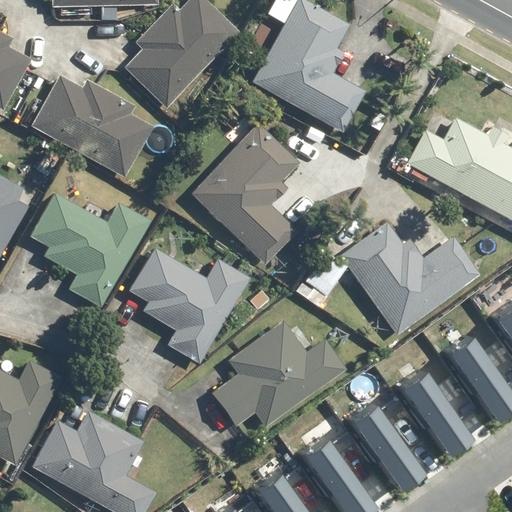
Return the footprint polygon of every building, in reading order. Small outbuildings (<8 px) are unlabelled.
[(184,0),(122,61),(165,104),(240,31),(208,0),(184,0)] [(365,88),(329,68),(353,24),(310,0),(296,0),(275,38),(272,37),(250,77),(343,128),(365,88)] [(0,42),(0,108),(1,109),(30,60),(0,42)] [(56,73),(30,126),(124,172),(150,119),(56,73)] [(511,217),(511,137),(509,144),(454,115),(445,133),(428,124),(408,162),(511,217)] [(232,229),(265,260),(295,229),(269,204),(288,185),(281,178),(298,161),(256,120),(189,188),(231,229),(232,229)] [(0,243),(29,191),(0,175),(0,243)] [(42,251),(80,271),(71,288),(101,304),(149,216),(118,200),(108,219),(54,190),(29,234),(46,244),(42,251)] [(395,328),(433,302),(478,270),(453,234),(409,265),(382,226),(343,253),(395,328)] [(207,271),(154,243),(128,291),(181,319),(169,342),(202,360),(249,273),(216,255),(207,271)] [(346,266),(322,252),(304,281),(328,295),(346,266)] [(511,298),(487,315),(511,349),(511,298)] [(239,370),(209,389),(232,424),(253,410),(263,424),(280,411),(327,382),(324,379),(344,365),(322,336),(305,349),(287,320),(230,356),(239,370)] [(511,394),(466,331),(442,348),(491,415),(511,400),(511,394)] [(0,452),(14,461),(61,374),(2,343),(0,345),(0,452)] [(415,363),(391,380),(439,448),(463,431),(415,363)] [(370,397),(346,414),(394,482),(418,465),(370,397)] [(43,445),(33,463),(119,511),(143,511),(157,489),(125,471),(143,438),(85,409),(74,429),(54,418),(40,444),(43,445)] [(323,429),(299,446),(346,511),(349,511),(371,496),(323,429)] [(305,511),(272,464),(248,481),(269,511),(305,511)] [(233,511),(226,501),(211,511),(233,511)]
